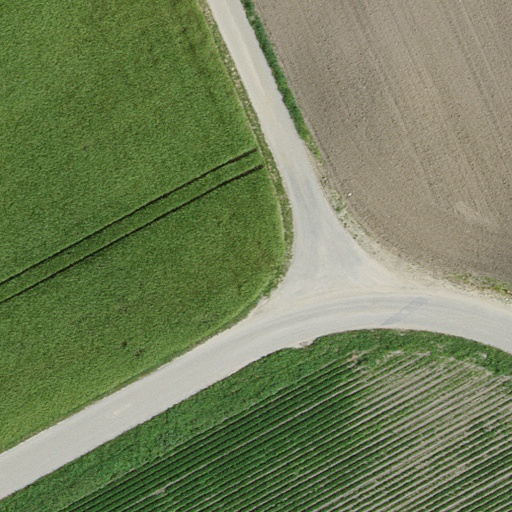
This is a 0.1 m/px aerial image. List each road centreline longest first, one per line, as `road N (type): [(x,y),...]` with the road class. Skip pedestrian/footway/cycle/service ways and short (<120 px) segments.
road 1 (unclassified): [(0,477),(249,341),(300,322),(427,314),(511,337)]
road 2 (track): [(221,0),(353,313)]
